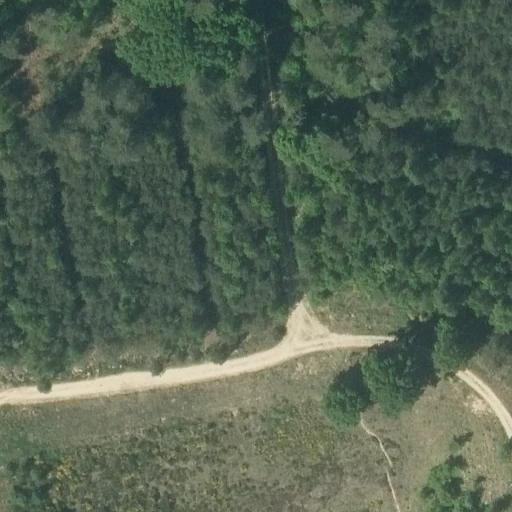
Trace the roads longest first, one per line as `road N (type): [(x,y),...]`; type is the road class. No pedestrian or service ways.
road 1 (track): [(301,332),(253,0)]
road 2 (track): [(301,332),(220,359),(0,387)]
road 3 (track): [(511,409),(479,370),(429,338),(372,329),(301,332)]
